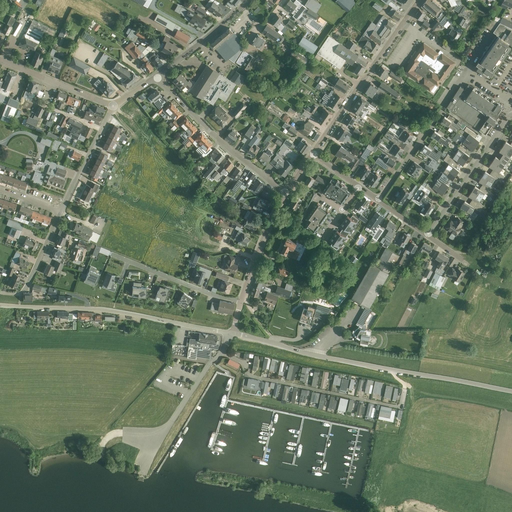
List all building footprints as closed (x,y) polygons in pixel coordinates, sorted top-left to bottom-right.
[(203,16),(206,11),(189,0),(186,5),(195,10),(195,11),(203,16)] [(306,8),(296,0),(295,0),(294,3),(290,0),(285,6),(287,7),(286,9),(291,13),(294,15),(292,16),(297,19),(299,19),(300,18),(301,17),(302,15),(302,14),(303,13),(303,12),(306,8)] [(314,0),(307,0),(305,5),(317,12),(322,4),(314,0)] [(336,0),(336,1),(348,12),(356,2),(353,0),(336,0)] [(382,0),(388,4),(392,8),(393,7),(397,11),(399,7),(390,1),(390,0),(399,0),(401,1),(401,0),(409,5),(411,0),(382,0)] [(432,0),(425,0),(421,7),(426,11),(428,10),(435,16),(435,17),(439,20),(445,12),(441,9),(442,8),(432,0)] [(506,9),(508,5),(511,7),(511,4),(511,0),(503,0),(500,6),(506,9)] [(220,15),(222,13),(221,13),(223,10),(219,7),(220,6),(213,1),(209,8),(219,15),(220,15)] [(453,9),(454,10),(459,13),(457,16),(461,19),(459,23),(464,27),(467,28),(469,24),(467,23),(469,20),(464,17),(464,16),(462,15),(466,7),(463,5),(462,5),(460,4),(454,6),(455,7),(453,9)] [(201,27),(205,20),(196,16),(197,15),(188,10),(188,11),(181,7),(178,13),(185,17),(186,15),(191,18),(189,21),(201,27)] [(392,8),(391,10),(388,13),(398,20),(402,15),(397,11),(393,7),(392,8)] [(309,8),(305,13),(315,20),(319,15),(309,8)] [(427,30),(430,25),(425,21),(426,19),(424,17),(425,14),(419,10),(415,16),(424,23),(421,26),(427,30)] [(176,33),(174,36),(176,37),(183,40),(186,42),(186,41),(189,36),(190,36),(179,30),(181,27),(157,14),(154,20),(172,30),(173,30),(176,32),(176,33)] [(285,26),(280,23),(283,19),(276,14),(270,21),(277,26),(276,27),(281,31),(285,26)] [(367,36),(369,37),(370,36),(381,44),(385,38),(391,30),(385,25),(389,20),(383,16),(381,18),(377,25),(372,22),(363,34),(366,36),(367,36)] [(441,23),(440,24),(443,27),(448,21),(451,24),(452,22),(445,16),(440,22),(441,23)] [(436,18),(429,26),(434,30),(440,24),(441,23),(440,22),(436,18)] [(511,28),(505,25),(500,23),(491,18),(485,27),(497,35),(509,43),(511,45),(511,28)] [(6,24),(2,32),(8,35),(12,27),(14,22),(9,19),(7,24),(6,24)] [(33,19),(27,32),(25,31),(24,33),(25,34),(23,34),(21,40),(18,46),(29,51),(30,48),(35,51),(38,43),(44,32),(53,37),(56,31),(33,19)] [(92,20),(88,25),(96,31),(100,26),(92,20)] [(289,20),(285,25),(292,30),(293,29),(295,30),(297,27),(295,26),(296,25),(289,20)] [(385,25),(391,30),(392,29),(393,28),(394,27),(393,26),(395,24),(389,20),(385,25)] [(284,37),(267,25),(262,32),(271,38),(273,36),(277,38),(276,39),(280,42),(284,37)] [(456,40),(461,33),(463,30),(459,27),(457,26),(455,29),(451,26),(449,29),(450,30),(447,34),(451,36),(456,40)] [(128,35),(134,38),(136,35),(146,41),(148,38),(138,31),(133,28),(128,35)] [(224,33),(239,50),(240,49),(245,45),(234,32),(230,28),(224,33)] [(94,43),(97,38),(86,32),(83,38),(94,43)] [(239,50),(224,33),(218,38),(233,55),(239,50)] [(258,34),(252,43),(260,48),(266,39),(258,34)] [(366,36),(363,34),(359,40),(365,45),(363,47),(367,50),(368,49),(375,53),(380,45),(369,37),(367,36),(366,36)] [(172,44),(168,42),(171,38),(165,35),(161,42),(162,42),(158,48),(162,50),(161,50),(170,55),(173,50),(175,51),(178,46),(173,43),(172,44)] [(509,43),(497,35),(476,64),(479,66),(476,69),(486,76),(487,75),(489,76),(509,48),(507,46),(509,43)] [(59,36),(56,42),(62,45),(64,38),(59,36)] [(303,36),(297,45),(312,55),(318,46),(303,36)] [(339,43),(329,36),(315,57),(319,61),(322,56),(340,68),(346,60),(352,65),(354,62),(359,65),(354,71),(360,75),(367,64),(361,60),(363,57),(358,55),(340,42),(339,43)] [(233,55),(218,38),(210,45),(214,50),(216,48),(227,60),(229,59),(233,55)] [(349,39),(345,45),(353,51),(357,45),(349,39)] [(148,59),(142,52),(142,53),(132,41),(126,46),(136,58),(137,57),(141,59),(145,63),(142,65),(140,67),(140,68),(142,70),(144,70),(145,69),(148,72),(153,68),(147,60),(148,59)] [(438,54),(424,43),(418,52),(416,51),(408,62),(410,63),(406,68),(403,71),(420,83),(419,84),(430,91),(436,83),(439,86),(455,63),(443,54),(443,53),(440,50),(438,54)] [(451,48),(445,43),(442,46),(449,51),(451,48)] [(459,44),(455,50),(462,55),(466,49),(459,44)] [(229,59),(234,63),(241,51),(240,49),(239,50),(233,55),(229,59)] [(304,65),(306,63),(308,59),(293,49),(289,56),(304,65)] [(44,55),(36,51),(31,64),(37,67),(38,64),(40,65),(44,55)] [(243,51),(236,62),(249,70),(256,58),(249,54),(243,51)] [(100,59),(105,62),(108,55),(104,52),(100,59)] [(153,55),(148,59),(149,61),(151,59),(157,66),(161,61),(159,58),(160,57),(157,54),(156,55),(154,53),(153,55)] [(55,57),(49,55),(46,63),(50,65),(48,70),(53,72),(57,73),(63,60),(55,57)] [(126,86),(137,77),(132,71),(118,61),(110,70),(121,81),(126,86)] [(88,71),(78,65),(78,66),(76,70),(86,75),(88,71)] [(237,84),(230,80),(208,65),(191,91),(213,105),(219,97),(226,101),(237,84)] [(381,66),(377,73),(386,80),(389,76),(394,79),(400,83),(402,79),(391,71),(390,72),(381,66)] [(11,121),(16,109),(17,108),(19,101),(8,96),(17,75),(8,71),(4,81),(4,82),(0,91),(0,101),(0,102),(2,97),(8,100),(7,104),(6,104),(0,119),(10,124),(11,121)] [(230,80),(237,84),(238,85),(244,76),(236,71),(230,80)] [(297,81),(303,73),(300,71),(295,79),(297,81)] [(188,82),(181,74),(174,81),(182,89),(185,86),(188,88),(192,84),(189,81),(188,82)] [(281,80),(278,77),(268,91),(272,93),(281,80)] [(345,92),(350,85),(340,78),(335,85),(345,92)] [(103,79),(100,82),(101,82),(104,85),(101,88),(108,95),(114,89),(103,79)] [(31,101),(39,83),(30,80),(23,97),(31,101)] [(378,88),(382,90),(385,92),(385,91),(396,98),(399,94),(382,82),(379,87),(378,88)] [(382,90),(378,88),(371,83),(364,92),(372,97),(375,93),(378,96),(382,90)] [(463,124),(466,125),(480,135),(482,132),(485,134),(491,126),(493,126),(497,120),(496,119),(503,109),(501,108),(503,106),(474,86),(473,88),(468,84),(465,90),(460,86),(447,107),(451,110),(449,113),(463,124)] [(151,103),(154,100),(161,108),(161,107),(163,105),(168,99),(164,95),(162,97),(161,95),(157,90),(150,95),(147,97),(151,103)] [(327,95),(340,104),(344,98),(335,91),(333,94),(335,96),(333,98),(327,95)] [(56,98),(60,100),(57,108),(58,108),(58,109),(60,110),(61,109),(63,104),(66,94),(59,92),(56,98)] [(72,104),(75,98),(69,95),(66,102),(72,104)] [(340,104),(327,95),(321,103),(327,107),(329,105),(337,110),(340,104)] [(371,104),(367,101),(361,97),(357,103),(357,102),(356,105),(355,106),(359,108),(361,110),(360,111),(366,114),(370,109),(373,111),(376,107),(375,107),(377,104),(373,101),(371,104)] [(75,98),(72,104),(72,105),(71,107),(68,112),(72,113),(75,106),(78,107),(80,100),(75,98)] [(164,110),(162,111),(168,116),(170,114),(176,108),(171,102),(164,108),(163,109),(164,110)] [(243,103),(232,115),(236,118),(247,106),(243,103)] [(94,105),(92,109),(89,108),(87,111),(94,114),(94,112),(102,115),(104,109),(94,105)] [(34,130),(40,117),(44,108),(39,106),(33,119),(28,116),(24,125),(34,130)] [(216,107),(212,111),(213,111),(210,115),(223,127),(227,122),(226,121),(229,117),(225,113),(218,106),(216,108),(216,107)] [(358,115),(362,118),(363,118),(366,114),(360,111),(361,110),(359,108),(355,106),(352,111),(358,115)] [(264,117),(269,111),(263,107),(260,111),(262,113),(261,115),(264,117)] [(321,115),(329,120),(333,114),(323,107),(321,110),(324,112),(321,115)] [(176,108),(170,114),(175,119),(182,113),(176,108)] [(56,112),(50,110),(49,112),(46,111),(45,115),(47,116),(46,119),(52,122),(56,112)] [(86,111),(83,118),(98,124),(101,118),(86,111)] [(285,114),(282,118),(287,122),(290,118),(285,114)] [(61,131),(62,129),(68,117),(63,115),(58,125),(56,129),(61,131)] [(329,120),(321,115),(319,118),(317,116),(315,119),(325,126),(329,120)] [(356,117),(355,119),(349,115),(344,123),(350,127),(355,120),(359,123),(358,123),(362,126),(364,122),(360,120),(356,117)] [(457,133),(463,124),(459,121),(456,125),(453,122),(455,120),(449,116),(447,118),(444,116),(441,122),(457,133)] [(74,147),(80,134),(79,135),(77,134),(78,130),(79,130),(82,124),(70,118),(67,124),(73,127),(68,136),(74,138),(73,141),(71,146),(74,147)] [(185,130),(191,123),(186,118),(179,124),(185,130)] [(172,127),(177,123),(174,120),(172,123),(171,122),(168,124),(172,127),(170,129),(169,130),(172,127)] [(411,140),(411,139),(412,138),(413,136),(408,132),(411,129),(411,128),(397,120),(395,120),(394,121),(393,123),(403,130),(401,133),(411,140)] [(309,134),(311,135),(311,136),(316,140),(320,133),(315,130),(314,130),(312,129),(314,126),(308,121),(304,127),(302,125),(298,130),(307,136),(309,134)] [(172,127),(169,130),(172,132),(179,125),(177,123),(172,127)] [(186,144),(192,138),(190,136),(197,129),(191,123),(185,130),(187,131),(185,133),(188,137),(182,142),(185,145),(186,144)] [(285,123),(282,127),(285,128),(288,130),(287,130),(295,135),(298,131),(291,126),(290,126),(288,124),(285,123)] [(111,131),(118,134),(121,129),(114,125),(111,131)] [(251,126),(243,136),(247,139),(255,129),(251,126)] [(89,137),(92,129),(87,127),(83,135),(80,134),(74,147),(78,139),(83,142),(86,136),(89,137)] [(231,131),(225,138),(228,141),(229,139),(233,142),(237,138),(234,135),(236,132),(230,127),(228,129),(231,131)] [(341,127),(335,136),(342,141),(346,136),(348,137),(351,134),(341,127)] [(466,139),(476,146),(480,141),(475,138),(477,135),(466,127),(464,131),(469,134),(466,139)] [(398,136),(389,129),(388,129),(386,132),(386,133),(401,143),(401,142),(403,140),(408,143),(410,141),(411,140),(401,133),(399,136),(398,136)] [(445,134),(439,130),(437,132),(435,131),(431,136),(447,147),(452,139),(448,136),(447,139),(443,137),(445,134)] [(111,131),(109,136),(116,140),(117,137),(124,140),(125,138),(121,136),(118,134),(111,131)] [(401,153),(402,153),(403,152),(402,152),(404,149),(399,146),(401,143),(386,133),(386,132),(384,136),(394,143),(391,146),(392,146),(401,153)] [(201,133),(195,140),(198,143),(196,145),(198,147),(200,145),(207,139),(201,133)] [(255,156),(258,151),(258,150),(260,147),(256,144),(260,139),(258,137),(259,136),(256,134),(249,144),(251,146),(248,151),(255,156)] [(109,136),(106,142),(120,149),(121,146),(114,143),(116,140),(109,136)] [(301,141),(304,143),(299,150),(306,154),(312,146),(306,142),(306,141),(303,138),(301,141)] [(207,139),(200,145),(205,150),(201,155),(203,158),(209,152),(207,150),(212,145),(207,139)] [(459,145),(467,150),(469,147),(473,150),(476,146),(466,139),(463,143),(461,142),(459,145)] [(510,145),(506,142),(502,147),(511,153),(511,141),(511,142),(510,145)] [(120,149),(106,142),(103,148),(110,151),(112,148),(114,149),(118,151),(119,151),(121,152),(122,150),(120,149)] [(389,150),(380,143),(379,143),(376,146),(391,157),(391,156),(393,153),(394,154),(398,157),(399,157),(400,155),(401,153),(392,146),(391,146),(389,150)] [(435,148),(434,147),(429,144),(427,147),(425,145),(421,150),(426,154),(425,155),(427,156),(428,155),(437,161),(442,153),(438,150),(437,153),(433,151),(435,148)] [(456,153),(466,161),(469,156),(465,153),(467,150),(459,145),(457,148),(459,149),(456,153)] [(354,156),(341,147),(336,155),(339,157),(341,154),(351,161),(353,158),(356,160),(353,164),(353,163),(350,168),(352,170),(354,171),(357,173),(361,167),(366,159),(361,156),(359,159),(354,156)] [(502,157),(509,162),(511,159),(510,158),(511,154),(511,153),(502,147),(499,151),(501,153),(500,156),(502,157)] [(266,151),(265,153),(264,152),(259,159),(263,162),(262,163),(265,165),(266,164),(271,157),(273,154),(271,152),(272,151),(268,148),(266,151)] [(366,159),(371,152),(366,148),(361,156),(366,159)] [(210,155),(211,155),(209,157),(209,160),(213,164),(203,175),(203,176),(201,174),(200,176),(203,179),(204,178),(207,180),(208,179),(221,163),(220,161),(224,156),(219,152),(216,149),(210,155)] [(71,158),(71,157),(78,160),(81,154),(74,151),(71,150),(69,153),(67,157),(71,158)] [(105,154),(101,152),(98,158),(112,165),(116,157),(112,155),(110,158),(111,159),(111,161),(107,158),(108,155),(107,155),(108,153),(106,152),(105,154)] [(445,157),(457,165),(458,162),(463,165),(466,161),(456,153),(453,158),(447,154),(445,157)] [(277,155),(271,162),(279,169),(278,171),(285,176),(293,166),(287,161),(286,162),(277,155)] [(396,162),(386,155),(382,160),(378,157),(375,162),(386,170),(388,166),(389,165),(392,167),(396,162)] [(509,162),(502,157),(500,156),(498,158),(495,157),(492,161),(502,169),(506,164),(507,165),(509,162)] [(445,168),(456,175),(459,171),(455,168),(457,165),(445,157),(443,160),(449,164),(445,168)] [(98,158),(95,163),(102,167),(104,164),(111,167),(112,165),(98,158)] [(45,159),(44,163),(50,165),(47,173),(45,173),(44,175),(35,171),(32,180),(34,181),(35,179),(51,185),(51,184),(58,186),(58,188),(61,189),(61,188),(62,188),(62,187),(63,188),(64,185),(63,184),(65,181),(64,180),(65,177),(64,177),(66,171),(63,170),(65,167),(45,159)] [(222,166),(224,167),(220,173),(223,175),(227,171),(229,173),(223,180),(223,181),(231,171),(234,167),(232,165),(233,164),(228,159),(222,166)] [(502,169),(492,161),(489,166),(493,169),(491,172),(503,180),(505,177),(499,173),(502,169)] [(421,167),(414,162),(407,172),(408,173),(408,174),(410,176),(411,175),(414,177),(421,167)] [(95,163),(93,169),(106,176),(108,173),(103,171),(101,169),(102,167),(95,163)] [(221,163),(208,179),(211,175),(217,180),(221,176),(219,174),(219,173),(216,170),(219,167),(218,167),(222,163),(221,163)] [(425,163),(422,168),(429,173),(432,168),(425,163)] [(369,171),(371,170),(365,166),(362,170),(361,169),(358,174),(359,174),(359,175),(363,178),(365,176),(369,179),(373,173),(369,171)] [(231,171),(223,181),(221,183),(223,184),(225,182),(226,183),(230,178),(231,179),(233,177),(236,179),(242,171),(237,167),(233,173),(231,171)] [(450,178),(452,180),(456,175),(445,168),(442,173),(441,172),(439,175),(448,181),(450,178)] [(106,176),(93,169),(90,175),(92,176),(91,178),(97,181),(98,178),(97,177),(98,174),(101,176),(105,178),(106,176)] [(255,175),(250,171),(248,174),(245,172),(241,178),(238,177),(230,188),(236,192),(242,183),(247,186),(255,175)] [(25,189),(27,182),(24,181),(26,173),(24,172),(23,175),(21,180),(19,187),(25,189)] [(503,180),(491,172),(489,175),(485,172),(482,176),(492,183),(495,179),(501,183),(503,180)] [(381,177),(376,173),(375,175),(373,173),(369,179),(372,181),(370,183),(374,186),(375,185),(376,186),(379,182),(378,181),(381,177)] [(3,174),(1,181),(7,183),(9,176),(3,174)] [(327,182),(317,175),(315,179),(309,175),(304,183),(310,187),(313,183),(316,185),(318,182),(324,186),(327,182)] [(445,190),(449,186),(446,184),(448,181),(439,175),(437,178),(438,179),(435,183),(445,190)] [(9,176),(7,183),(13,185),(15,178),(9,176)] [(492,183),(482,176),(479,181),(483,184),(481,187),(488,192),(491,189),(489,188),(492,183)] [(19,187),(21,180),(15,178),(13,185),(19,187)] [(336,182),(331,178),(329,181),(329,182),(323,190),(327,193),(327,192),(331,196),(331,195),(335,198),(339,201),(339,202),(342,204),(348,195),(349,195),(351,192),(346,189),(348,187),(344,185),(345,185),(341,182),(337,180),(336,182)] [(261,186),(263,183),(257,179),(253,184),(251,183),(247,188),(249,190),(251,188),(258,193),(262,186),(261,186)] [(445,190),(435,183),(432,188),(424,182),(422,185),(436,195),(438,192),(442,195),(445,190)] [(91,187),(86,185),(80,197),(87,201),(89,197),(90,198),(93,191),(95,192),(99,186),(93,183),(91,187)] [(488,192),(481,187),(479,189),(475,186),(472,191),(482,198),(485,194),(486,195),(488,192)] [(309,191),(303,187),(299,193),(305,196),(309,191)] [(410,193),(403,188),(395,200),(402,204),(407,197),(410,199),(414,194),(410,191),(410,193)] [(431,202),(425,198),(428,194),(419,188),(412,199),(415,201),(416,199),(422,203),(425,205),(421,211),(422,212),(420,214),(423,216),(425,214),(428,216),(435,206),(431,203),(431,202)] [(482,198),(472,191),(468,196),(473,199),(471,202),(488,213),(482,209),(484,206),(479,203),(482,198)] [(363,205),(366,208),(369,204),(368,204),(370,200),(364,195),(359,202),(357,201),(353,205),(359,210),(363,205)] [(295,211),(296,209),(302,201),(295,196),(290,204),(293,207),(292,209),(295,211)] [(8,208),(10,202),(4,200),(2,206),(8,208)] [(264,202),(260,200),(259,200),(256,206),(254,205),(252,208),(261,212),(262,209),(265,211),(268,205),(263,202),(264,202)] [(475,209),(480,212),(478,214),(485,218),(488,213),(471,202),(469,204),(465,201),(460,207),(462,209),(461,210),(468,214),(469,213),(471,215),(475,209)] [(10,202),(8,208),(14,210),(16,204),(10,202)] [(327,210),(321,205),(317,203),(306,218),(309,220),(305,225),(308,227),(309,227),(312,230),(315,232),(320,226),(320,225),(322,223),(330,212),(327,209),(327,210)] [(22,222),(23,219),(22,219),(23,218),(25,214),(24,214),(27,208),(21,206),(19,212),(22,213),(20,218),(14,216),(13,219),(20,221),(20,222),(22,222)] [(30,217),(33,210),(27,208),(24,214),(25,214),(30,217)] [(33,210),(30,217),(33,218),(31,221),(35,223),(36,219),(39,212),(33,210)] [(257,224),(251,221),(256,213),(251,210),(250,212),(247,210),(243,218),(246,219),(243,225),(254,230),(257,224)] [(42,221),(45,215),(39,212),(36,219),(42,221)] [(375,233),(380,225),(378,224),(383,216),(377,212),(367,226),(373,229),(371,231),(375,233)] [(361,214),(358,218),(366,223),(369,220),(361,214)] [(51,223),(53,218),(45,215),(42,221),(48,224),(49,223),(51,223)] [(93,215),(90,222),(94,224),(98,218),(93,215)] [(344,221),(353,228),(357,223),(357,222),(359,220),(352,215),(350,218),(348,216),(344,221)] [(231,217),(229,221),(240,227),(243,224),(231,217)] [(455,221),(453,221),(453,222),(451,221),(446,229),(456,235),(457,234),(459,235),(462,231),(460,229),(461,228),(460,227),(464,222),(458,218),(455,222),(455,221)] [(8,219),(6,225),(12,227),(9,235),(18,238),(21,231),(23,225),(8,219)] [(387,234),(393,238),(396,233),(393,230),(396,225),(389,220),(385,226),(390,229),(387,234)] [(342,230),(348,235),(350,232),(350,233),(353,228),(344,221),(341,226),(343,228),(342,230)] [(100,235),(92,231),(93,230),(82,224),(81,225),(76,223),(73,230),(81,234),(80,236),(88,240),(89,239),(96,243),(100,235)] [(384,230),(380,227),(372,238),(376,241),(384,230)] [(248,243),(248,242),(250,239),(246,237),(247,235),(239,230),(234,239),(239,241),(237,243),(241,245),(242,243),(247,245),(248,244),(248,243)] [(333,236),(343,242),(346,237),(348,235),(342,230),(340,233),(337,231),(333,236)] [(69,240),(70,235),(63,231),(61,236),(60,235),(56,242),(62,245),(65,238),(69,240)] [(407,235),(404,233),(402,237),(400,236),(396,243),(401,246),(404,242),(407,243),(410,236),(411,235),(410,234),(409,233),(408,234),(407,235)] [(339,247),(343,242),(333,236),(330,240),(333,242),(331,245),(337,250),(339,247)] [(26,237),(22,246),(28,248),(28,247),(35,250),(39,243),(26,237)] [(296,243),(287,238),(287,240),(285,240),(285,242),(285,243),(286,244),(281,253),(286,255),(288,250),(294,254),(293,257),(297,259),(300,252),(303,254),(306,247),(297,242),(296,243)] [(85,258),(88,244),(86,244),(86,243),(78,241),(77,245),(76,244),(75,247),(74,246),(73,249),(71,249),(70,253),(72,253),(70,258),(74,259),(73,262),(80,264),(81,261),(84,262),(85,258)] [(412,242),(408,248),(405,246),(396,263),(401,266),(406,256),(405,255),(406,253),(409,254),(411,250),(414,252),(418,245),(412,242)] [(424,243),(421,247),(418,252),(421,253),(424,249),(430,252),(433,248),(424,243)] [(67,251),(61,248),(61,250),(54,247),(51,255),(58,258),(60,252),(64,254),(66,255),(67,251)] [(369,308),(389,273),(389,274),(400,255),(397,254),(386,247),(375,266),(371,263),(352,298),(366,306),(369,308)] [(190,260),(198,263),(201,253),(194,250),(190,260)] [(26,268),(29,262),(19,257),(21,254),(16,252),(11,261),(26,268)] [(437,267),(444,255),(439,252),(435,258),(438,259),(435,263),(437,265),(436,266),(437,267)] [(445,264),(448,260),(449,258),(444,255),(437,267),(435,272),(443,276),(445,272),(441,269),(444,263),(445,264)] [(227,262),(224,270),(235,274),(238,266),(233,264),(235,258),(229,256),(227,262)] [(64,263),(58,261),(56,260),(53,266),(47,264),(43,273),(50,276),(53,269),(60,273),(64,264),(64,263)] [(279,267),(275,273),(287,279),(290,272),(279,267)] [(195,277),(193,281),(200,284),(203,276),(208,278),(210,273),(202,270),(199,268),(198,270),(197,270),(197,271),(196,271),(194,277),(195,277)] [(423,276),(420,280),(421,280),(414,295),(416,297),(419,291),(421,293),(433,271),(427,268),(424,275),(423,276)] [(459,282),(465,273),(458,269),(457,271),(452,268),(448,275),(453,278),(459,282)] [(89,270),(85,280),(95,284),(95,285),(100,274),(89,270)] [(107,272),(103,285),(111,288),(111,287),(113,288),(114,284),(112,284),(113,281),(114,281),(115,278),(114,278),(115,275),(107,272)] [(439,290),(441,287),(445,277),(435,272),(429,285),(439,290)] [(229,293),(230,289),(230,288),(231,283),(228,282),(228,281),(228,280),(227,280),(228,277),(217,273),(215,277),(222,279),(219,290),(229,293)] [(12,277),(8,285),(16,288),(18,284),(17,284),(20,277),(14,274),(13,278),(12,277)] [(270,292),(271,289),(270,288),(266,286),(267,284),(262,282),(264,277),(257,275),(253,286),(260,288),(270,292)] [(140,283),(136,282),(135,287),(132,286),(132,287),(132,293),(134,293),(134,296),(145,298),(147,288),(139,287),(140,283)] [(274,286),(273,291),(275,292),(275,293),(289,298),(292,291),(291,291),(293,285),(287,283),(285,288),(277,286),(277,287),(274,286)] [(47,293),(48,288),(41,286),(42,286),(34,284),(32,289),(40,291),(47,293)] [(276,303),(278,295),(279,295),(270,292),(260,288),(253,286),(250,294),(276,303)] [(49,287),(48,288),(47,293),(56,295),(57,289),(49,287)] [(165,289),(159,287),(154,299),(160,301),(161,300),(164,301),(164,302),(169,290),(165,288),(165,289)] [(32,297),(32,293),(23,293),(24,302),(32,302),(32,300),(34,300),(34,297),(32,297)] [(188,297),(183,294),(177,303),(178,303),(181,305),(182,304),(186,306),(192,298),(189,296),(188,297)] [(212,302),(210,310),(223,313),(224,312),(232,313),(234,304),(220,300),(219,304),(212,302)] [(312,324),(317,307),(309,305),(308,309),(304,308),(300,320),(308,323),(308,322),(312,324)] [(371,331),(366,330),(366,324),(364,324),(372,310),(369,308),(366,306),(356,324),(359,326),(358,327),(358,328),(357,329),(356,330),(355,330),(355,331),(354,332),(355,334),(356,335),(357,336),(356,338),(357,336),(361,338),(360,342),(368,343),(369,340),(371,331)] [(51,317),(49,317),(49,312),(37,312),(37,320),(48,320),(48,324),(51,324),(51,317)] [(73,313),(68,313),(68,312),(57,312),(57,317),(60,317),(60,321),(68,321),(68,320),(73,320),(73,329),(76,329),(77,318),(72,318),(73,313)] [(101,315),(95,315),(95,313),(91,313),(78,312),(77,320),(85,321),(85,318),(95,319),(95,321),(101,321),(101,315)] [(217,340),(217,336),(199,333),(198,340),(190,339),(188,347),(172,344),(171,354),(196,357),(196,356),(210,358),(211,348),(218,349),(219,341),(217,340)] [(270,370),(274,371),(275,365),(276,365),(277,365),(277,362),(278,362),(279,360),(272,358),(272,359),(270,370)] [(227,363),(237,368),(239,365),(229,360),(227,363)] [(294,364),(290,363),(287,378),(291,379),(293,370),(298,371),(299,365),(295,364),(294,364)] [(300,381),(304,382),(306,373),(308,373),(309,371),(307,370),(307,368),(303,367),(300,381)] [(329,372),(323,371),(320,387),(325,388),(326,380),(328,380),(329,372)] [(260,381),(249,379),(247,387),(251,388),(252,384),(255,385),(254,388),(258,389),(260,381)] [(374,380),(368,379),(365,392),(369,393),(370,384),(373,385),(374,380)] [(382,382),(375,381),(372,393),(376,394),(378,386),(381,387),(382,382)] [(393,386),(386,385),(384,397),(388,398),(389,389),(392,390),(393,386)] [(302,389),(299,401),(305,402),(308,390),(302,389)] [(312,392),(310,401),(318,402),(320,393),(312,392)] [(368,404),(365,416),(371,417),(374,406),(368,404)] [(390,415),(392,408),(381,406),(379,412),(387,414),(390,415)]
